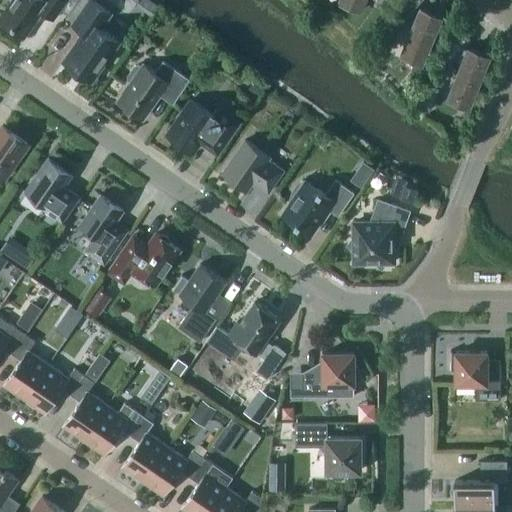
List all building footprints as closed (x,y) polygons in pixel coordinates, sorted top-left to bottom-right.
[(10,0),(0,15),(0,17),(25,36),(43,11),(54,18),(60,9),(66,0),(10,0)] [(66,0),(60,9),(67,14),(77,0),(66,0)] [(84,32),(63,61),(91,81),(119,41),(100,27),(111,12),(93,0),(89,0),(74,23),(73,25),(84,32)] [(79,0),(67,18),(74,23),(89,0),(79,0)] [(340,0),(340,2),(361,10),(365,0),(340,0)] [(404,0),(396,9),(405,17),(420,0),(404,0)] [(404,46),(425,56),(441,16),(420,7),(404,46)] [(441,53),(450,61),(470,37),(461,29),(441,53)] [(450,91),(472,100),(489,55),(468,47),(450,91)] [(129,78),(131,80),(118,100),(143,117),(160,94),(173,103),(190,78),(163,60),(155,72),(143,63),(141,66),(138,65),(135,65),(128,75),(129,78)] [(167,134),(193,151),(201,140),(217,151),(216,152),(217,153),(239,121),(238,120),(237,121),(219,109),(215,115),(191,99),(167,134)] [(9,175),(14,167),(13,164),(28,144),(3,127),(0,130),(0,173),(4,177),(6,175),(9,175)] [(238,182),(248,189),(253,181),(268,191),(284,169),(269,159),(270,156),(245,139),(222,172),(225,173),(225,178),(233,183),(238,182)] [(80,196),(64,185),(72,174),(48,158),(26,191),(47,206),(45,209),(63,221),(80,196)] [(325,191),(306,179),(305,181),(302,179),(298,184),(294,190),(291,196),(294,197),(283,214),(311,233),(328,208),(338,215),(354,192),(334,178),(325,191)] [(402,185),(393,182),(391,189),(402,193),(405,184),(407,178),(404,178),(402,185)] [(413,201),(418,189),(405,184),(402,193),(400,197),(413,201)] [(95,234),(85,249),(104,263),(129,228),(117,220),(124,210),(100,194),(80,223),(95,234)] [(347,244),(354,249),(354,261),(372,261),(383,268),(388,261),(394,261),(394,237),(400,237),(410,210),(378,198),(370,221),(354,221),(354,234),(347,244)] [(164,234),(160,235),(156,232),(148,244),(134,234),(109,271),(124,281),(133,268),(156,284),(180,249),(169,241),(168,237),(164,234)] [(0,248),(0,266),(3,269),(12,257),(0,248)] [(34,257),(23,249),(16,260),(27,268),(34,257)] [(200,263),(189,280),(182,275),(173,287),(194,302),(178,326),(200,341),(217,317),(206,310),(226,281),(200,263)] [(83,307),(97,317),(111,297),(97,287),(83,307)] [(238,320),(229,333),(257,352),(265,357),(256,369),(268,378),(286,351),(275,343),(273,345),(266,339),(281,318),(255,301),(240,322),(238,320)] [(63,311),(53,326),(64,333),(74,318),(80,310),(69,302),(63,311)] [(27,329),(33,321),(22,313),(16,322),(27,329)] [(0,349),(2,346),(12,353),(26,333),(0,315),(0,349)] [(35,340),(26,333),(12,353),(21,359),(4,384),(24,398),(49,363),(29,349),(35,340)] [(291,388),(291,396),(323,395),(328,392),(354,392),(354,382),(354,374),(361,370),(354,359),(354,351),(323,351),(323,358),(323,370),(302,370),(302,388),(291,388)] [(475,381),(475,398),(501,398),(501,363),(487,363),(487,351),(451,351),(451,369),(456,369),(456,381),(475,381)] [(179,375),(187,364),(177,357),(170,368),(179,375)] [(62,387),(71,394),(85,374),(84,373),(75,367),(68,376),(49,363),(24,398),(44,412),(62,387)] [(89,366),(84,373),(85,374),(95,381),(100,374),(89,366)] [(85,374),(71,394),(81,400),(63,425),(83,439),(108,403),(88,390),(95,381),(85,374)] [(242,411),(259,423),(275,399),(259,388),(242,411)] [(193,412),(207,421),(216,408),(202,399),(193,412)] [(379,419),(378,401),(361,402),(361,419),(379,419)] [(121,428),(130,434),(144,415),(125,402),(119,411),(108,403),(83,439),(104,453),(121,428)] [(282,418),(293,418),(293,407),(282,407),(282,418)] [(122,466),(143,480),(167,444),(148,431),(154,421),(144,415),(130,434),(140,441),(122,466)] [(239,434),(244,427),(232,418),(226,425),(239,434)] [(361,436),(327,435),(327,422),(295,422),(295,445),(327,445),(327,469),(331,469),(331,473),(333,476),(337,478),(341,478),(344,476),(346,473),(346,469),(361,469),(361,436)] [(180,469),(190,475),(203,456),(193,449),(187,458),(167,444),(143,480),(163,494),(180,469)] [(233,477),(213,463),(203,456),(190,475),(199,482),(181,507),(188,511),(208,511),(226,485),(233,477)] [(455,480),(455,505),(495,505),(495,481),(507,481),(507,460),(481,460),(481,480),(455,480)] [(18,478),(0,465),(0,511),(13,511),(15,510),(2,501),(18,478)] [(281,490),(281,478),(269,478),(269,490),(281,490)] [(246,499),(226,485),(208,511),(237,511),(239,510),(242,511),(259,511),(262,496),(252,490),(246,499)] [(30,511),(64,511),(65,511),(42,495),(30,511)]
